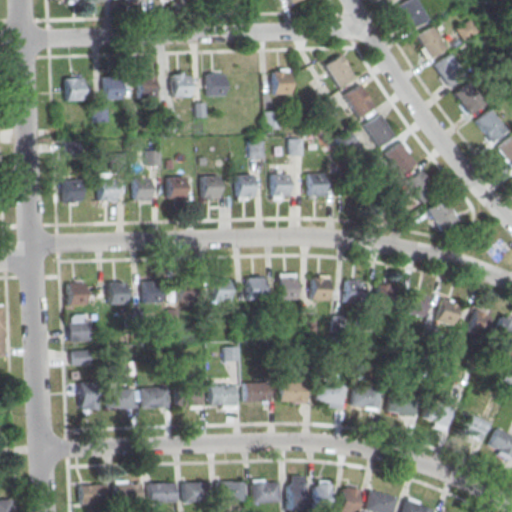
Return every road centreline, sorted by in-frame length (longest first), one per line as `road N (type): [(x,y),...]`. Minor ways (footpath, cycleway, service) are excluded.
road 1 (residential): [(511,283),(414,251),(321,238),(56,239),(0,262)]
road 2 (residential): [(40,511),(17,0)]
road 3 (residential): [(511,506),(413,462),(313,442),(37,446)]
road 4 (residential): [(362,26),(0,35)]
road 5 (residential): [(348,0),(418,109),(511,221)]
